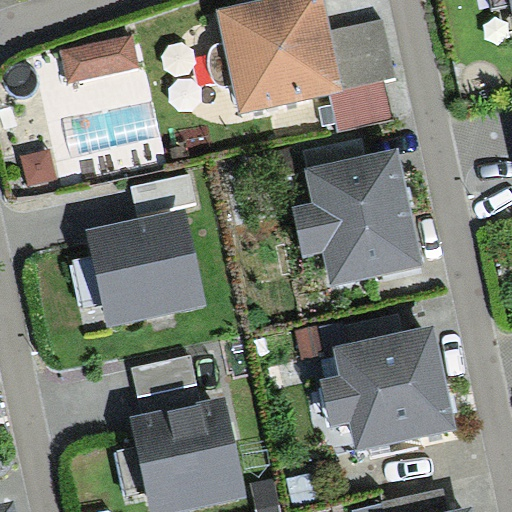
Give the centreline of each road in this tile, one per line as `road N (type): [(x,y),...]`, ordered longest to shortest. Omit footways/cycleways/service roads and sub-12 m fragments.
road 1 (residential): [(405,0),(511,493)]
road 2 (residential): [(0,267),(53,511)]
